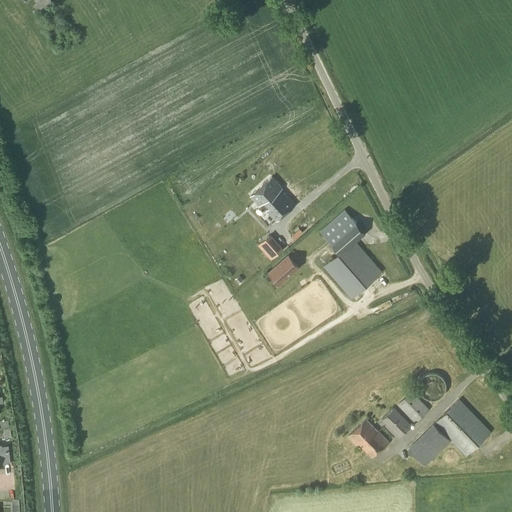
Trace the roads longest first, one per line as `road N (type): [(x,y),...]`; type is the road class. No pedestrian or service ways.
road 1 (unclassified): [(511,408),(421,274),(285,0)]
road 2 (primary): [(51,511),(36,386),(0,249)]
